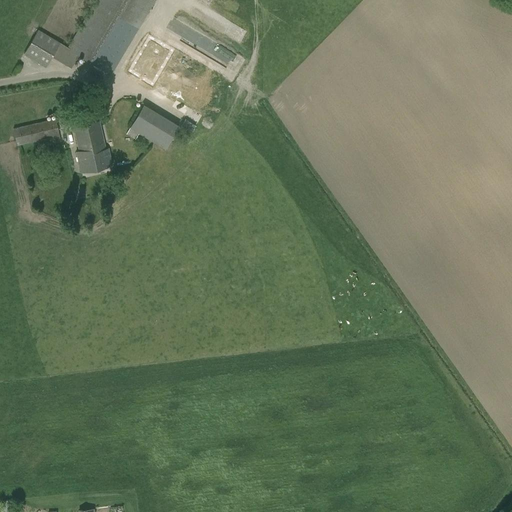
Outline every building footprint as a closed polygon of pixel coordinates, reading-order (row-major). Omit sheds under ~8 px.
[(111,75),(155,1),(154,0),(95,0),(67,47),(38,30),(23,54),(45,68),(52,57),(71,69),(79,56),(111,75)] [(173,51),(150,37),(129,72),(152,85),(173,51)] [(169,150),(183,125),(146,104),(128,134),(140,141),(143,135),(169,150)] [(18,152),(61,142),(55,119),(14,128),(18,152)] [(81,173),(112,165),(108,148),(106,149),(99,121),(73,128),(79,151),(76,152),(81,173)] [(82,503),(82,511),(92,511),(97,511),(96,502),(82,503)]
